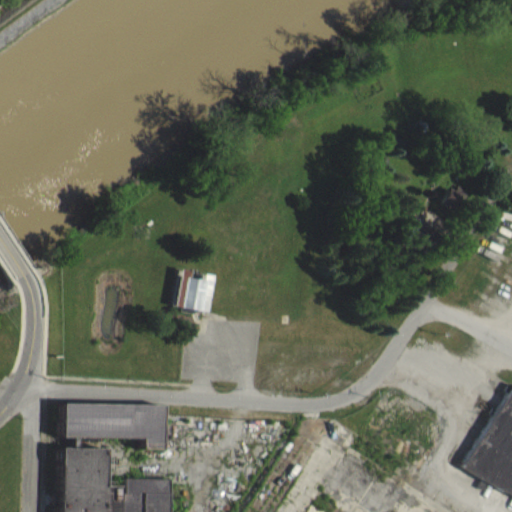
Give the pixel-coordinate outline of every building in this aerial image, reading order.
[(411,133),(420,137),(424,129),(415,125),(411,133)] [(390,147),(397,150),(400,145),(393,142),(390,147)] [(418,166),(430,174),(434,168),(437,164),(425,156),(418,166)] [(434,208),(449,217),(459,201),(444,192),(434,208)] [(431,239),(420,260),(393,246),(406,221),(417,227),(422,229),(420,233),(431,239)] [(175,276),(169,306),(168,310),(176,312),(175,317),(187,319),(189,318),(192,316),(200,318),(201,315),(203,300),(204,294),(207,281),(175,276)] [(509,390),(511,391),(511,502),(482,488),(456,472),(509,390)] [(56,410),(56,443),(68,443),(68,455),(55,454),(53,511),(167,511),(167,497),(167,485),(123,485),(123,491),(99,491),(100,454),(82,454),(82,448),(92,448),(92,443),(137,444),(137,455),(156,455),(157,420),(157,411),(56,410)]
